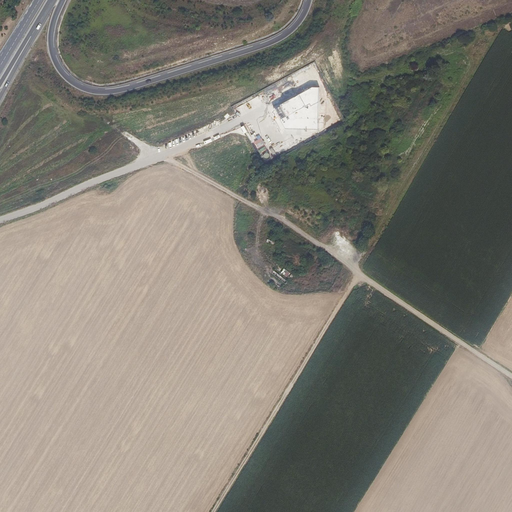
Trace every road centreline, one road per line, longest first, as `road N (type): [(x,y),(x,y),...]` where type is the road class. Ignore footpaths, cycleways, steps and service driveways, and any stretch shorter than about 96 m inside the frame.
road 1 (track): [(213,511),(356,278),(363,252),(478,54)]
road 2 (track): [(511,378),(283,219),(108,121)]
road 3 (trunk): [(308,0),(294,28),(267,46),(108,93),(72,83),(54,58),(50,42),(63,0)]
